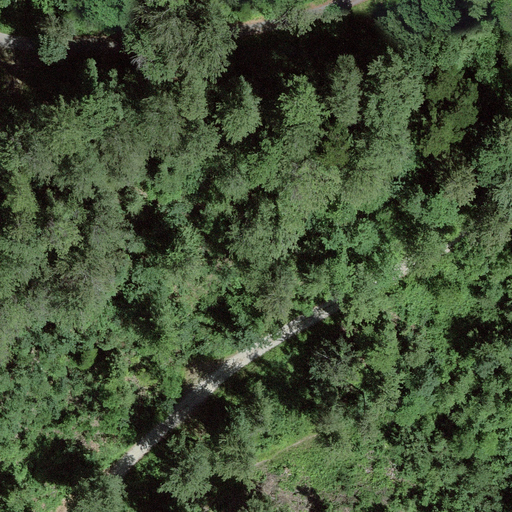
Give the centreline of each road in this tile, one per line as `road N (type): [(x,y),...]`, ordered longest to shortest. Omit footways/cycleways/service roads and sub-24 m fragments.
road 1 (track): [(511,214),(296,327),(208,387),(78,511)]
road 2 (track): [(0,39),(134,43),(288,23),(348,0)]
